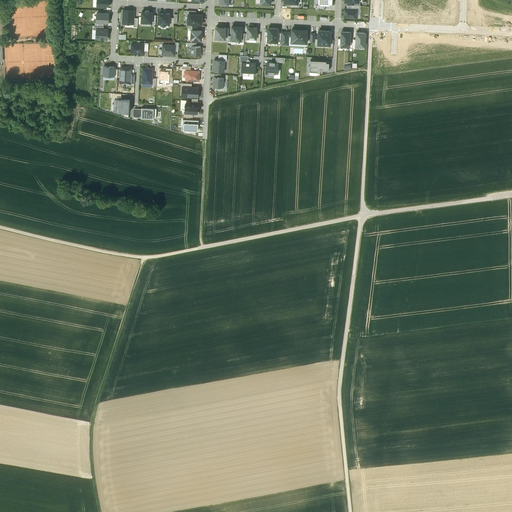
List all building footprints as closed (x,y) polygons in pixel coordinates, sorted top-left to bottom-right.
[(351,9),(344,9),(344,18),(357,18),(357,10),(357,9),(351,9)] [(134,10),(123,10),(123,23),(133,24),(134,18),(134,10)] [(145,11),(142,11),(141,22),(152,23),(152,15),(152,12),(149,12),(149,11),(146,11),(145,11)] [(96,22),(105,23),(109,23),(110,13),(96,13),(96,22)] [(169,14),(159,13),(159,23),(161,23),(161,24),(165,25),(165,24),(169,24),(169,18),(169,14)] [(196,14),(188,14),(188,23),(188,24),(192,24),(202,24),(202,14),(196,14)] [(242,26),(232,26),(231,36),(231,40),(241,40),(241,33),(242,26)] [(225,37),(226,28),(226,27),(215,27),(214,38),(225,39),(225,37)] [(247,39),(256,39),(256,34),(256,28),(247,27),(247,39)] [(268,42),(277,43),(278,32),(278,28),(268,28),(268,36),(268,42)] [(104,29),(97,29),(97,30),(96,38),(107,39),(107,35),(108,35),(108,32),(108,29),(104,29)] [(307,30),(292,29),(292,33),(292,36),(291,42),(306,43),(307,30)] [(197,30),(192,30),(191,40),(201,40),(201,30),(197,30)] [(318,30),(318,39),(317,45),(330,45),(331,45),(331,40),(331,30),(318,30)] [(292,36),(292,33),(289,33),(289,32),(281,31),(281,33),(280,45),(288,45),(289,36),(292,36)] [(350,32),(341,31),(341,39),(340,48),(349,48),(350,42),(350,32)] [(356,32),(356,39),(355,46),(365,47),(365,33),(356,32)] [(145,43),(132,43),(131,53),(144,53),(144,51),(145,43)] [(175,45),(163,44),(162,54),(175,55),(175,51),(175,45)] [(200,56),(201,46),(197,46),(192,46),(192,55),(200,56)] [(224,71),(224,61),(218,60),(214,60),(213,71),(224,71)] [(310,72),(317,72),(320,73),(320,70),(329,71),(329,64),(329,61),(310,60),(310,72)] [(255,75),(256,63),(250,63),(247,62),(242,62),(242,74),(255,75)] [(274,73),(277,74),(278,64),(274,63),(270,62),(270,63),(266,63),(266,73),(269,73),(269,74),(274,74),(274,73)] [(108,66),(104,66),(103,75),(114,76),(115,68),(115,66),(109,66),(109,67),(108,67),(108,66)] [(131,67),(121,66),(120,84),(130,84),(131,67)] [(153,69),(143,68),(142,83),(152,83),(152,78),(153,69)] [(166,83),(169,83),(170,70),(160,69),(159,83),(166,83)] [(199,81),(199,71),(186,70),(186,71),(185,71),(184,76),(186,76),(186,80),(192,80),(199,81)] [(215,77),(213,77),(213,87),(218,87),(218,88),(223,88),(224,80),(223,80),(223,77),(221,77),(215,77)] [(192,87),(183,87),(182,92),(185,92),(185,97),(192,97),(198,97),(198,87),(192,87)] [(121,100),(115,99),(114,113),(123,113),(129,113),(129,100),(121,100)] [(197,113),(198,104),(192,103),(185,103),(185,113),(193,113),(197,113)] [(142,108),(142,109),(141,118),(156,119),(156,109),(142,108)] [(133,117),(141,118),(142,109),(133,109),(133,117)] [(198,120),(183,120),(182,126),(184,126),(183,130),(186,130),(186,132),(195,132),(195,131),(198,131),(198,120)]
